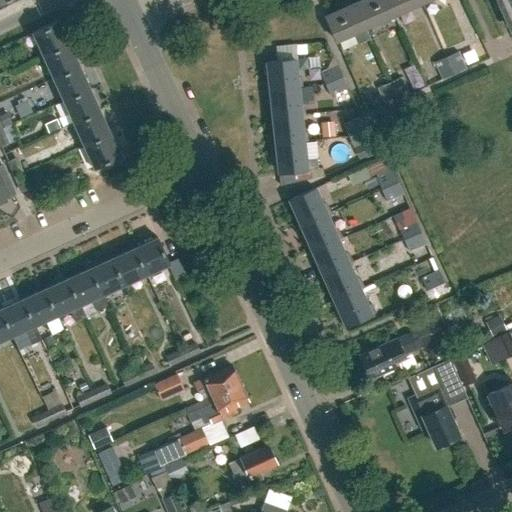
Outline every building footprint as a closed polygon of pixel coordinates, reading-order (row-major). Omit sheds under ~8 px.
[(364,28),(392,16),(385,0),(365,0),(354,5),(364,28)] [(385,0),(392,16),(420,3),(418,0),(385,0)] [(511,0),(502,0),(509,14),(506,16),(511,28),(511,0)] [(369,40),(364,28),(354,5),(325,18),(335,41),(352,33),(357,45),(369,40)] [(42,56),(68,44),(57,21),(32,32),(42,56)] [(52,78),(78,66),(68,44),(42,56),(52,78)] [(457,52),(446,57),(454,75),(465,69),(457,52)] [(454,75),(446,57),(434,63),(441,80),(454,75)] [(298,88),(295,60),(266,63),(269,91),(298,88)] [(325,85),(342,77),(337,65),(319,73),(325,85)] [(88,89),(78,66),(52,78),(63,100),(88,89)] [(342,77),(325,85),(330,97),(348,89),(342,77)] [(389,83),(397,100),(409,95),(402,77),(389,83)] [(385,105),(397,100),(389,83),(377,88),(385,105)] [(300,115),(298,88),(269,91),(271,118),(300,115)] [(73,123),(98,111),(88,89),(63,100),(73,123)] [(332,103),(316,104),(317,120),(334,119),(332,103)] [(83,145),(109,133),(98,111),(73,123),(83,145)] [(0,129),(4,128),(3,126),(10,123),(6,115),(0,118),(0,129)] [(303,142),(300,115),(271,118),(274,145),(303,142)] [(348,137),(366,129),(360,117),(343,124),(348,137)] [(4,128),(0,129),(0,148),(10,144),(4,128)] [(366,129),(348,137),(354,149),(371,141),(366,129)] [(109,133),(83,145),(94,168),(119,157),(109,133)] [(277,173),(281,173),(317,169),(315,158),(305,159),(303,142),(274,145),(277,173)] [(13,178),(24,173),(17,157),(6,162),(13,178)] [(370,177),(391,167),(386,157),(365,167),(370,177)] [(0,183),(9,180),(2,164),(0,165),(0,183)] [(381,190),(398,182),(393,170),(375,178),(381,190)] [(24,173),(13,178),(20,193),(31,189),(24,173)] [(9,180),(0,183),(0,188),(5,200),(16,196),(9,180)] [(398,182),(381,190),(386,203),(404,194),(398,182)] [(325,215),(314,189),(289,200),(300,226),(325,215)] [(311,251),(336,239),(325,215),(300,226),(311,251)] [(403,240),(421,233),(415,220),(398,228),(403,240)] [(421,233),(403,240),(409,253),(427,245),(421,233)] [(145,274),(168,264),(157,238),(133,249),(145,274)] [(311,251),(322,276),(348,264),(336,239),(311,251)] [(123,284),(145,274),(133,249),(111,259),(123,284)] [(100,294),(123,284),(111,259),(89,269),(100,294)] [(359,289),(348,264),(322,276),(334,300),(359,289)] [(106,306),(100,294),(89,269),(66,279),(78,305),(90,299),(95,311),(106,306)] [(426,291),(441,284),(444,283),(438,271),(421,278),(426,291)] [(83,317),(78,305),(66,279),(44,289),(55,315),(68,309),(73,321),(83,317)] [(33,325),(55,315),(44,289),(21,299),(33,325)] [(359,289),(334,300),(345,326),(375,313),(370,303),(366,305),(359,289)] [(40,340),(33,325),(21,299),(0,309),(0,311),(11,335),(22,330),(29,345),(40,340)] [(383,375),(392,372),(390,369),(394,367),(392,362),(434,343),(426,326),(439,320),(435,310),(407,321),(412,332),(399,338),(395,339),(358,356),(364,367),(362,370),(365,377),(368,377),(369,379),(382,373),(383,375)] [(0,339),(11,335),(0,311),(0,339)] [(504,360),(511,356),(511,340),(508,332),(494,338),(504,360)] [(181,350),(185,361),(201,354),(196,343),(181,350)] [(170,368),(185,361),(181,350),(165,357),(170,368)] [(449,405),(453,403),(453,404),(467,398),(455,372),(450,360),(408,379),(409,380),(432,370),(439,385),(407,399),(417,421),(422,418),(435,447),(458,436),(451,419),(454,417),(449,405)] [(134,371),(139,381),(156,374),(151,363),(134,371)] [(211,396),(239,383),(231,365),(192,383),(196,391),(206,386),(211,396)] [(125,388),(139,381),(134,371),(120,377),(125,388)] [(161,401),(184,390),(177,374),(153,384),(161,401)] [(239,383),(211,396),(211,397),(200,402),(184,408),(190,422),(200,418),(203,423),(209,421),(210,424),(232,414),(229,409),(247,401),(239,383)] [(91,391),(96,401),(112,394),(107,384),(91,391)] [(511,384),(487,396),(492,406),(491,406),(502,430),(511,425),(511,384)] [(80,408),(96,401),(91,391),(76,398),(80,408)] [(45,412),(50,422),(67,414),(62,404),(45,412)] [(35,429),(50,422),(45,412),(30,418),(35,429)] [(93,449),(111,441),(105,427),(87,435),(93,449)] [(152,469),(174,459),(186,454),(209,445),(201,428),(178,438),(154,449),(155,451),(140,458),(146,472),(152,469)] [(240,489),(262,480),(258,471),(275,464),(267,446),(228,463),(233,473),(240,489)] [(112,447),(97,453),(102,465),(117,458),(112,447)] [(184,511),(182,506),(176,493),(169,477),(164,466),(175,461),(174,459),(152,469),(155,476),(165,498),(170,511),(184,511)] [(182,506),(184,511),(230,511),(227,503),(202,511),(200,511),(196,500),(182,506)] [(283,511),(284,510),(262,502),(257,511),(283,511)]
